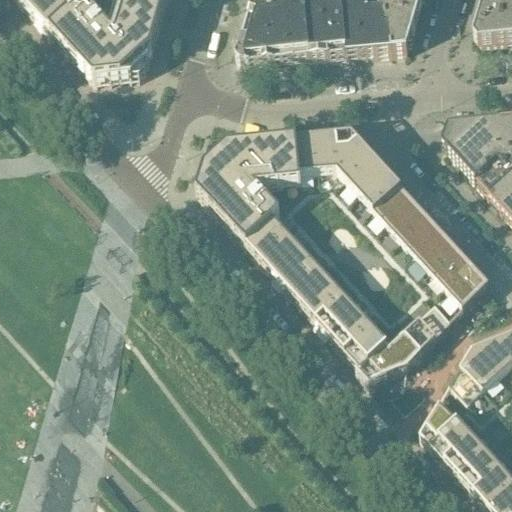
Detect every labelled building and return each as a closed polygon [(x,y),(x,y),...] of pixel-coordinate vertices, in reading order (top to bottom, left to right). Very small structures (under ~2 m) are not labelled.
[(8,0),(22,16),(39,0),(8,0)] [(57,0),(39,0),(22,16),(36,31),(63,6),(57,0)] [(57,0),(63,6),(78,22),(83,17),(95,31),(122,7),(129,9),(131,0),(57,0)] [(168,0),(131,0),(129,9),(164,19),(169,0),(168,0)] [(304,21),(302,0),(256,0),(251,20),(268,25),(304,21)] [(424,0),(383,0),(379,16),(379,21),(383,21),(385,34),(389,33),(392,63),(406,62),(424,0)] [(511,50),(511,0),(486,0),(473,45),(473,48),(478,54),(511,50)] [(63,6),(36,31),(51,47),(78,22),(63,6)] [(78,22),(51,47),(61,58),(89,88),(93,93),(131,89),(130,84),(145,83),(164,19),(129,9),(122,7),(95,31),(83,17),(78,22)] [(392,63),(389,33),(385,34),(383,21),(379,21),(363,23),(362,18),(342,20),(342,18),(306,21),(310,71),(392,63)] [(268,25),(251,20),(236,70),(244,78),(272,75),(268,25)] [(306,21),(304,21),(268,25),(272,75),(310,71),(306,21)] [(130,141),(166,120),(161,113),(126,133),(130,141)] [(511,130),(447,137),(440,155),(500,219),(511,207),(511,130)] [(351,147),(335,149),(339,185),(337,185),(344,194),(371,169),(351,147)] [(335,149),(315,151),(318,187),(337,185),(339,185),(335,149)] [(315,151),(294,153),(298,189),(318,187),(315,151)] [(203,181),(196,205),(200,210),(234,246),(243,257),(270,232),(276,227),(264,213),(279,199),(299,197),(298,189),(294,153),(215,161),(208,182),(203,181)] [(371,169),(344,194),(358,209),(385,184),(371,169)] [(385,184),(358,209),(372,224),(399,199),(385,184)] [(279,199),(264,213),(276,227),(270,232),(285,248),(299,263),(313,278),(327,293),(341,309),(356,325),(370,341),(385,357),(389,360),(434,318),(450,335),(462,322),(444,302),(429,287),(415,271),(400,255),(386,239),(372,224),(358,209),(344,194),(337,185),(318,187),(298,189),(299,197),(279,199)] [(399,199),(372,224),(386,239),(413,215),(399,199)] [(511,232),(511,207),(500,219),(511,232)] [(413,215),(386,239),(400,255),(427,230),(413,215)] [(427,230),(400,255),(415,271),(442,246),(427,230)] [(270,232),(243,257),(244,258),(258,273),(285,248),(270,232)] [(442,246),(415,271),(429,287),(456,262),(442,246)] [(285,248),(258,273),(272,288),(299,263),(285,248)] [(456,262),(429,287),(444,302),(471,277),(456,262)] [(299,263),(272,288),(286,303),(313,278),(299,263)] [(471,277),(444,302),(462,322),(488,296),(471,277)] [(313,278),(286,303),(300,318),(327,293),(313,278)] [(213,511),(109,398),(0,279),(0,511),(213,511)] [(327,293),(300,318),(314,334),(341,309),(327,293)] [(341,309),(314,334),(329,350),(356,325),(341,309)] [(434,318),(389,360),(406,380),(450,335),(434,318)] [(356,325),(329,350),(343,366),(370,341),(356,325)] [(370,341),(343,366),(358,381),(385,357),(370,341)] [(511,343),(491,352),(511,375),(511,343)] [(471,360),(471,361),(487,379),(472,393),(483,404),(511,377),(511,375),(491,352),(471,360)] [(385,357),(358,381),(369,394),(406,380),(389,360),(385,357)] [(471,361),(448,399),(466,419),(483,404),(472,393),(487,379),(471,361)] [(442,413),(440,416),(457,435),(471,450),(485,466),(500,482),(511,495),(511,377),(483,404),(466,419),(448,399),(440,412),(442,413)] [(440,412),(419,448),(430,460),(457,435),(440,416),(442,413),(440,412)] [(457,435),(430,460),(444,475),(471,450),(457,435)] [(471,450),(444,475),(458,491),(485,466),(471,450)] [(485,466),(458,491),(473,507),(500,482),(485,466)] [(511,495),(500,482),(473,507),(477,511),(497,511),(511,498),(511,495)] [(511,511),(511,498),(497,511),(511,511)]
